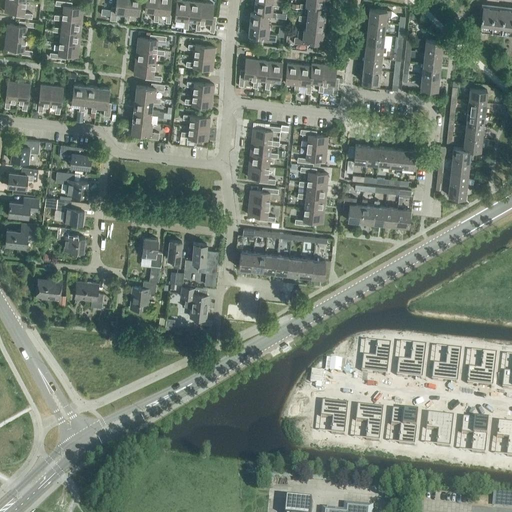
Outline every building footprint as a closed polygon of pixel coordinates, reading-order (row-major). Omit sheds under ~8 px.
[(24,13),(25,1),(17,0),(5,0),(4,11),(16,12),(16,16),(32,18),(32,13),(24,13)] [(63,6),(62,15),(62,17),(82,19),(83,7),(71,6),(72,2),(56,0),(55,5),(63,6)] [(126,14),(127,0),(115,0),(115,7),(111,6),(110,20),(116,20),(117,12),(125,13),(126,14)] [(138,13),(139,0),(127,0),(126,14),(125,13),(124,19),(129,20),(130,12),(138,13)] [(157,13),(158,0),(145,0),(144,12),(154,13),(157,13)] [(170,0),(158,0),(157,13),(154,13),(153,21),(158,21),(159,13),(166,14),(165,22),(170,23),(171,14),(169,14),(170,0)] [(186,20),(189,1),(182,0),(176,0),(174,19),(184,20),(186,20)] [(281,1),(274,0),(272,0),(273,1),(265,0),(254,0),(253,11),(271,13),(271,12),(272,5),(280,5),(281,1)] [(199,22),(201,2),(189,1),(186,20),(184,20),(183,28),(188,29),(189,21),(196,22),(199,22)] [(213,4),(201,2),(199,22),(196,22),(195,30),(200,30),(201,22),(210,23),(209,31),(214,32),(216,16),(212,16),(213,4)] [(326,7),(323,6),(305,5),(305,4),(300,3),(300,4),(299,8),(307,9),(306,16),(306,17),(325,19),(326,7)] [(511,9),(484,6),(482,29),(511,32),(511,9)] [(385,23),(385,22),(386,15),(389,16),(389,11),(369,8),(368,21),(385,23)] [(269,25),(267,24),(268,16),(276,17),(276,12),(271,12),(271,13),(253,11),(250,10),(248,34),(262,35),(262,39),(275,41),(276,35),(268,34),(269,25)] [(80,32),(82,19),(62,17),(62,15),(54,14),(54,19),(62,20),(61,27),(60,29),(80,32)] [(323,31),(325,19),(306,17),(306,16),(299,15),(298,20),(306,21),(305,29),(323,31)] [(35,27),(35,22),(19,20),(19,24),(7,23),(5,35),(25,37),(27,26),(35,27)] [(384,34),(385,27),(388,28),(388,23),(385,22),(385,23),(368,21),(366,33),(384,35),(384,34)] [(79,44),(80,32),(60,29),(61,27),(53,26),(52,31),(60,32),(59,41),(79,44)] [(322,42),(323,31),(305,29),(303,28),(302,38),(294,37),(293,43),(307,45),(307,41),(322,42)] [(387,35),(384,34),(384,35),(366,33),(365,45),(382,47),(383,40),(386,40),(387,35)] [(137,37),(136,49),(156,51),(156,49),(157,39),(165,40),(166,36),(150,34),(149,38),(137,37)] [(24,49),(25,37),(5,35),(4,48),(16,49),(16,53),(31,55),(32,50),(24,49)] [(441,53),(443,41),(425,39),(424,51),(441,53)] [(78,56),(79,44),(59,41),(58,53),(50,52),(49,57),(65,58),(66,55),(78,56)] [(214,58),(215,47),(195,44),(195,45),(188,44),(188,49),(195,49),(194,56),(214,58)] [(381,58),(382,51),(385,52),(386,47),(382,47),(365,45),(364,56),(381,58)] [(164,50),(156,49),(156,51),(136,49),(135,61),(154,63),(156,54),(164,54),(164,50)] [(414,57),(415,51),(410,51),(410,50),(405,49),(404,61),(409,62),(410,56),(414,57)] [(440,65),(441,53),(424,51),(423,63),(440,65)] [(212,69),(214,58),(194,56),(193,62),(186,61),(186,66),(193,66),(192,67),(212,69)] [(380,70),(381,58),(364,56),(362,68),(380,70)] [(255,79),(258,59),(245,58),(244,70),(240,69),(238,85),(243,86),(244,78),(253,79),(255,79)] [(267,80),(270,61),(258,59),(255,79),(253,79),(253,87),(255,87),(257,87),(258,79),(265,80),(267,80)] [(153,75),(154,63),(135,61),(133,73),(145,74),(145,78),(161,80),(161,76),(153,75)] [(282,62),(270,61),(267,80),(265,80),(265,88),(269,89),(270,81),(280,82),(282,62)] [(297,84),(299,64),(287,62),(285,82),(295,83),(294,91),(298,92),(299,84),(297,84)] [(309,82),(311,62),(311,65),(299,64),(297,84),(299,84),(307,85),(306,93),(310,93),(311,85),(309,85),(310,82),(309,82)] [(321,83),(324,64),(311,62),(309,82),(310,82),(319,83),(318,91),(323,92),(323,84),(321,83)] [(439,77),(440,65),(423,63),(421,75),(439,77)] [(337,93),(338,77),(334,77),(336,65),(324,64),(321,83),(323,84),(333,85),(332,93),(337,93)] [(378,83),(380,70),(362,68),(361,81),(378,83)] [(437,89),(439,77),(421,75),(420,87),(437,89)] [(16,101),(19,81),(7,80),(5,100),(5,107),(9,108),(10,101),(16,101)] [(28,103),(30,83),(19,81),(16,101),(22,102),(22,109),(26,110),(27,103),(28,103)] [(212,95),(214,84),(194,82),(187,81),(186,86),(193,87),(193,93),(212,95)] [(83,103),(85,85),(73,83),(71,101),(80,102),(79,110),(83,111),(84,103),(83,103)] [(136,85),(134,96),(155,99),(155,98),(156,90),(163,91),(164,84),(151,83),(151,87),(136,85)] [(49,105),(52,85),(40,84),(38,104),(38,111),(42,111),(43,104),(49,105)] [(61,106),(63,86),(52,85),(49,105),(55,106),(55,113),(59,113),(60,106),(61,106)] [(95,106),(97,86),(85,85),(83,103),(84,103),(92,104),(91,112),(95,112),(96,106),(95,106)] [(109,87),(97,86),(95,106),(96,106),(104,107),(103,115),(110,116),(111,102),(107,102),(109,87)] [(485,102),(487,90),(469,88),(468,100),(485,102)] [(211,106),(212,95),(193,93),(192,99),(185,98),(184,103),(191,104),(211,106)] [(161,98),(155,98),(155,99),(134,96),(133,108),(151,110),(151,109),(152,102),(160,103),(161,98)] [(484,114),(485,102),(468,100),(467,112),(484,114)] [(151,114),(157,115),(157,117),(163,117),(164,112),(159,111),(159,110),(151,109),(151,110),(133,108),(132,120),(150,123),(150,122),(151,114)] [(483,126),(484,114),(467,112),(465,124),(483,126)] [(209,128),(210,117),(190,115),(183,114),(183,119),(189,120),(189,126),(209,128)] [(152,122),(150,122),(150,123),(132,120),(130,132),(145,133),(145,137),(158,139),(159,132),(151,131),(152,122)] [(272,130),(280,131),(280,130),(288,131),(288,125),(281,124),(281,127),(265,125),(264,129),(252,128),(251,140),(271,142),(271,140),(272,130)] [(481,138),(483,126),(465,124),(464,136),(481,138)] [(207,139),(209,128),(189,126),(188,132),(181,131),(181,136),(188,137),(187,137),(207,139)] [(327,148),(328,136),(316,135),(316,131),(300,129),(300,133),(308,134),(307,146),(327,148)] [(453,142),(454,135),(452,135),(447,134),(446,143),(452,143),(452,142),(453,142)] [(480,151),(481,138),(464,136),(463,148),(470,149),(470,150),(480,151)] [(19,160),(22,160),(28,161),(29,151),(38,152),(39,141),(24,139),(23,145),(12,144),(10,159),(19,160)] [(279,141),(271,140),(271,142),(251,140),(250,152),(270,154),(270,152),(271,145),(279,145),(279,141)] [(366,163),(367,145),(355,144),(353,161),(347,160),(346,172),(352,172),(353,162),(366,163)] [(89,167),(90,154),(75,152),(76,146),(61,145),(60,151),(71,152),(70,165),(89,167)] [(378,164),(379,147),(367,145),(366,163),(378,164)] [(325,160),(327,148),(307,146),(305,158),(298,157),(297,161),(313,163),(313,159),(320,160),(325,160)] [(389,165),(391,148),(379,147),(378,164),(389,165)] [(469,161),(470,150),(470,149),(463,148),(453,147),(451,159),(469,161)] [(401,167),(403,149),(391,148),(389,165),(401,167)] [(414,168),(416,150),(403,149),(401,167),(414,168)] [(278,153),(270,152),(270,154),(250,152),(248,164),(268,166),(269,157),(277,158),(278,155),(278,153)] [(467,173),(469,161),(451,159),(450,171),(467,173)] [(267,178),(268,166),(248,164),(247,176),(259,178),(259,182),(275,183),(275,179),(267,178)] [(327,186),(328,173),(316,172),(316,168),(300,166),(300,171),(308,172),(307,182),(307,183),(327,186)] [(38,169),(34,168),(22,167),(21,173),(9,172),(7,186),(25,188),(26,179),(37,180),(38,169)] [(85,195),(87,181),(74,179),(75,173),(57,171),(55,182),(67,183),(66,193),(85,195)] [(466,185),(467,173),(450,171),(449,183),(466,185)] [(325,198),(327,186),(307,183),(307,182),(299,181),(298,185),(306,186),(306,194),(305,196),(325,198)] [(465,197),(466,185),(449,183),(447,195),(465,197)] [(278,193),(278,188),(262,187),(262,191),(250,190),(248,202),(268,204),(270,192),(278,193)] [(324,210),(325,198),(305,196),(306,194),(298,193),(297,197),(305,198),(304,208),(324,210)] [(360,221),(361,204),(355,203),(356,197),(344,196),(342,208),(343,209),(343,208),(348,209),(347,220),(360,221)] [(37,210),(38,198),(24,197),(23,202),(10,201),(8,215),(28,217),(29,209),(37,210)] [(82,223),(84,209),(70,207),(71,200),(57,199),(56,209),(64,211),(63,220),(82,223)] [(373,205),(367,204),(367,199),(362,199),(361,204),(360,221),(372,223),(373,205)] [(383,224),(385,206),(379,206),(379,200),(374,200),(373,205),(372,223),(383,224)] [(267,216),(268,204),(248,202),(247,214),(259,215),(259,219),(275,221),(275,216),(267,216)] [(410,209),(402,208),(403,205),(398,205),(397,208),(395,225),(408,226),(410,209)] [(395,225),(397,208),(385,206),(383,224),(395,225)] [(323,222),(324,210),(304,208),(303,219),(295,219),(294,223),(310,225),(311,221),(323,222)] [(33,239),(35,224),(21,223),(21,230),(6,228),(5,243),(25,246),(26,239),(33,239)] [(83,250),(85,237),(71,235),(72,228),(58,226),(57,237),(65,238),(64,248),(83,250)] [(160,266),(162,253),(156,252),(158,238),(144,237),(142,256),(151,257),(151,265),(160,266)] [(178,267),(181,241),(169,240),(167,259),(174,259),(173,266),(178,267)] [(206,250),(206,244),(193,242),(192,261),(199,262),(198,271),(205,272),(215,273),(217,258),(217,257),(218,253),(217,253),(213,252),(213,253),(210,253),(210,252),(209,250),(206,250)] [(251,269),(253,252),(240,250),(238,268),(251,269)] [(263,271),(265,253),(253,252),(251,269),(263,271)] [(274,272),(277,255),(265,253),(263,271),(274,272)] [(286,273),(288,256),(277,255),(274,272),(286,273)] [(298,275),(300,258),(288,256),(286,273),(298,275)] [(310,276),(312,259),(300,258),(298,275),(310,276)] [(323,278),(325,260),(312,259),(310,276),(323,278)] [(182,284),(184,273),(176,272),(175,284),(182,284)] [(215,273),(205,272),(204,285),(213,285),(215,273)] [(59,299),(61,279),(52,278),(52,279),(38,278),(36,295),(46,296),(46,297),(59,299)] [(155,293),(156,281),(143,280),(142,287),(132,286),(131,291),(132,291),(130,308),(140,309),(140,303),(147,304),(148,292),(155,293)] [(101,307),(103,294),(97,293),(98,283),(77,281),(75,297),(91,299),(91,306),(101,307)] [(181,296),(186,297),(185,306),(192,307),(191,315),(205,317),(208,295),(194,294),(194,288),(182,286),(181,296)] [(362,373),(388,376),(391,345),(365,342),(362,373)] [(397,377),(423,380),(427,349),(401,346),(397,377)] [(432,381),(458,384),(462,353),(436,350),(432,381)] [(467,385),(493,388),(497,357),(471,354),(467,385)] [(503,389),(511,390),(511,358),(506,358),(503,389)] [(319,433),(345,436),(349,405),(323,402),(319,433)] [(354,437),(380,440),(384,409),(358,406),(354,437)] [(390,441),(416,444),(419,413),(393,410),(390,441)] [(425,445),(451,448),(454,417),(428,414),(425,445)] [(460,449),(486,452),(489,421),(464,418),(460,449)] [(495,453),(511,455),(511,423),(499,422),(495,453)] [(311,511),(312,501),(288,499),(288,501),(286,511),(311,511)]
